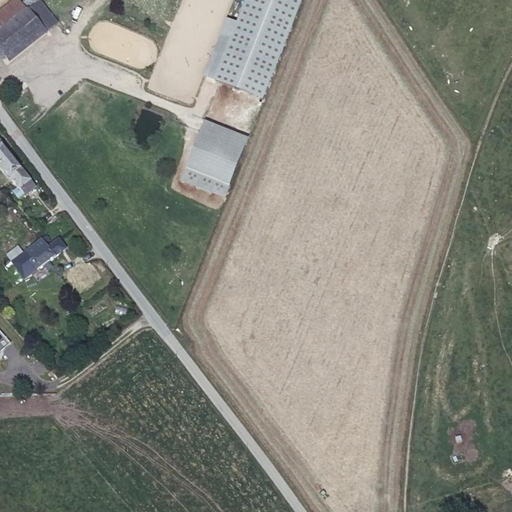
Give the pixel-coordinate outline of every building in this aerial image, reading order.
[(17,0),(0,14),(0,39),(30,15),(18,0),(17,0)] [(303,0),(252,0),(242,26),(232,22),(227,37),(236,41),(220,82),(264,100),(303,0)] [(0,40),(10,53),(15,59),(61,23),(45,3),(30,15),(0,39),(0,40)] [(0,60),(10,53),(0,40),(0,60)] [(202,121),(181,183),(226,198),(247,137),(202,121)] [(0,142),(0,164),(17,186),(18,185),(24,193),(34,185),(19,167),(18,167),(0,144),(1,144),(0,142)] [(16,199),(24,193),(18,185),(17,186),(11,191),(16,199)] [(45,240),(11,265),(25,282),(44,268),(47,273),(52,269),(49,264),(66,251),(59,242),(48,250),(45,247),(49,244),(45,240)] [(25,282),(11,265),(6,269),(19,287),(25,282)]
